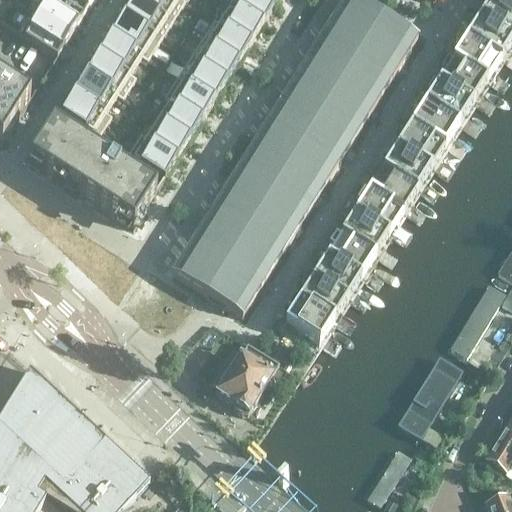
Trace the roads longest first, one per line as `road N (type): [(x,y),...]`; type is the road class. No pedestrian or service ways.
road 1 (tertiary): [(263,511),(94,349)]
road 2 (residential): [(139,258),(4,175)]
road 3 (residential): [(94,349),(129,333),(163,351),(206,314)]
road 4 (residential): [(452,492),(456,469),(511,379)]
